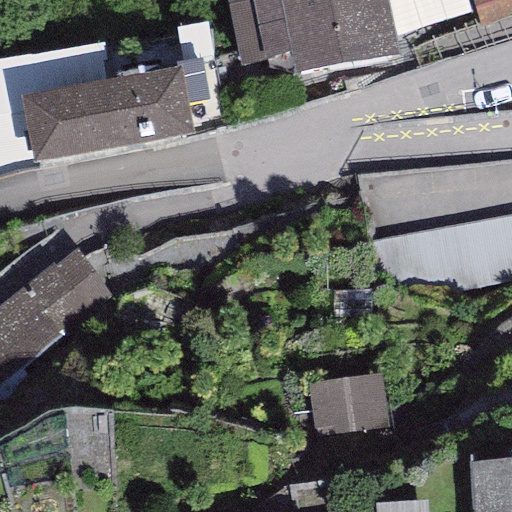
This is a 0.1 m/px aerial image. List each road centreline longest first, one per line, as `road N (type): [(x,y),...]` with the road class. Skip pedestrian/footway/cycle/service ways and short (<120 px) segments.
road 1 (residential): [(308,138),(263,188),(83,233),(0,295)]
road 2 (residential): [(308,138),(0,208)]
road 3 (residential): [(511,63),(308,138)]
